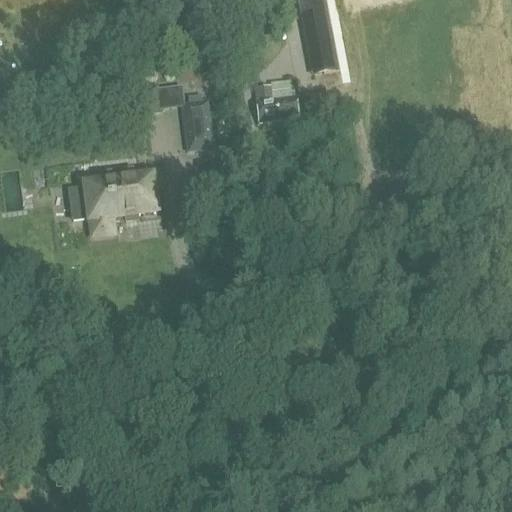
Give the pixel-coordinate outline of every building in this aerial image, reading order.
[(296,0),(302,29),(312,79),(316,78),(332,75),(338,74),(322,0),(296,0)] [(256,91),(260,125),(297,121),(295,100),(287,101),(285,88),(256,91)] [(182,110),(188,156),(215,153),(209,103),(184,106),(182,90),(158,92),(158,90),(131,92),(133,119),(160,116),(159,112),(182,110)] [(299,124),(299,142),(314,142),(314,124),(299,124)] [(90,224),(92,239),(113,236),(111,221),(157,215),(151,180),(84,189),(84,190),(68,192),(72,224),(89,222),(89,225),(90,224)] [(336,241),(338,258),(360,255),(358,238),(336,241)] [(176,260),(172,244),(161,247),(166,263),(176,260)]
